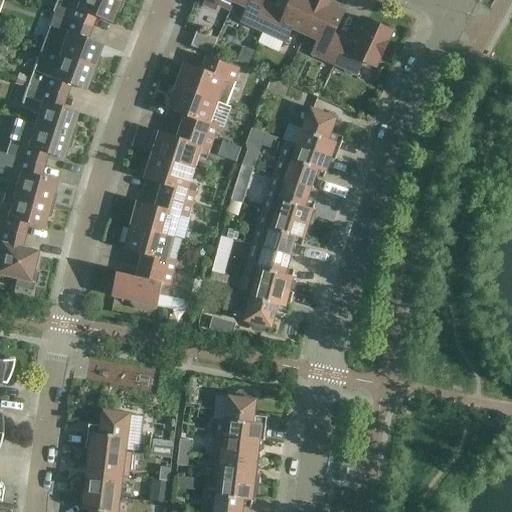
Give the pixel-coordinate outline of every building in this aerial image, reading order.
[(59,0),(53,14),(83,25),(88,14),(110,23),(114,12),(118,13),(123,2),(117,0),(59,0)] [(235,3),(236,0),(207,0),(205,6),(216,11),(217,7),(230,13),(235,3)] [(264,33),(276,8),(264,3),(265,0),(236,0),(235,3),(248,9),(242,23),(264,33)] [(306,35),(322,0),(293,0),(287,14),(276,8),(264,33),(287,43),(293,29),(306,35)] [(335,66),(346,41),(335,35),(346,12),(338,9),(339,7),(324,0),(322,0),(306,35),(319,41),(313,55),(335,66)] [(40,49),(96,69),(101,58),(97,56),(101,45),(78,37),(83,25),(53,14),(40,49)] [(346,41),(335,66),(358,76),(364,62),(377,68),(394,32),(370,21),(358,46),(346,41)] [(218,39),(198,32),(192,47),(213,54),(218,39)] [(28,84),(58,94),(62,82),(85,90),(89,80),(92,80),(96,69),(40,49),(36,61),(28,84)] [(177,87),(219,103),(227,106),(240,70),(208,58),(203,71),(185,64),(177,87)] [(34,125),(73,137),(77,126),(74,124),(77,113),(54,106),(58,94),(28,84),(20,107),(37,115),(34,125)] [(219,103),(177,87),(169,109),(186,116),(182,127),(215,139),(219,127),(211,124),(219,103)] [(299,146),(336,160),(344,138),(332,133),(337,119),(312,110),(299,146)] [(5,154),(35,163),(39,152),(62,159),(66,148),(70,148),(73,137),(34,125),(31,134),(13,131),(5,154)] [(215,139),(182,127),(177,139),(160,133),(153,156),(195,170),(200,156),(208,157),(215,139)] [(336,160),(299,146),(286,142),(274,176),(312,189),(316,177),(324,180),(328,169),(332,167),(334,160),(336,160)] [(5,193),(53,206),(56,195),(53,193),(56,182),(32,175),(35,163),(5,154),(0,152),(0,178),(8,182),(5,193)] [(195,170),(153,156),(145,179),(163,184),(160,196),(193,206),(198,187),(191,183),(195,170)] [(263,210),(312,226),(315,217),(313,214),(316,203),(308,200),(312,189),(274,176),(263,210)] [(0,229),(16,234),(19,222),(43,228),(46,217),(50,217),(53,206),(5,193),(0,211),(0,229)] [(193,206),(160,196),(156,208),(138,203),(132,226),(175,237),(181,216),(189,218),(193,206)] [(252,245),(291,256),(294,245),(302,247),(306,236),(310,234),(312,226),(263,210),(252,245)] [(175,237),(132,226),(125,249),(143,254),(140,266),(196,280),(196,279),(174,274),(177,262),(169,260),(175,237)] [(16,234),(0,229),(0,275),(17,280),(15,287),(32,291),(36,272),(33,270),(37,251),(13,246),(16,234)] [(222,237),(233,240),(234,241),(237,232),(224,229),(222,237)] [(291,256),(252,245),(243,280),(244,281),(295,294),(295,293),(293,293),(295,285),(293,281),(296,270),(288,268),(291,256)] [(207,277),(227,280),(228,267),(208,264),(207,277)] [(196,280),(140,266),(137,277),(119,273),(114,297),(134,302),(133,304),(138,309),(150,311),(156,309),(156,307),(158,307),(160,296),(190,301),(196,280)] [(295,294),(244,281),(235,316),(246,319),(246,321),(249,322),(254,329),(261,332),(268,327),(272,328),(276,313),(289,316),(295,294)] [(12,366),(13,362),(13,360),(0,361),(0,382),(4,384),(5,384),(7,380),(9,376),(9,374),(10,372),(11,368),(12,366)] [(216,435),(265,441),(268,418),(255,416),(257,401),(253,400),(248,394),(240,393),(234,398),(230,398),(227,422),(213,420),(211,434),(216,435)] [(87,448),(131,454),(131,453),(126,453),(131,415),(104,411),(102,427),(89,425),(87,448)] [(265,441),(216,435),(213,458),(217,458),(257,463),(259,452),(262,450),(263,441),(265,442),(265,441)] [(179,453),(190,454),(191,441),(181,440),(179,453)] [(149,457),(172,460),(173,448),(151,445),(149,457)] [(131,454),(87,448),(86,449),(88,449),(87,457),(90,461),(88,472),(129,477),(131,454)] [(190,454),(179,453),(178,466),(188,467),(190,454)] [(257,463),(217,458),(214,481),(258,486),(259,478),(256,474),(257,463)] [(161,468),(160,481),(170,482),(171,469),(161,468)] [(128,477),(129,477),(88,472),(87,483),(84,485),(83,494),(120,499),(123,477),(128,477)] [(168,495),(170,482),(160,481),(153,480),(151,493),(168,495)] [(256,495),(258,486),(214,481),(220,482),(215,511),(242,511),(243,508),(252,509),(253,497),(256,495)] [(118,511),(120,499),(83,494),(81,503),(84,506),(83,511),(118,511)] [(173,501),(172,511),(183,511),(184,508),(180,502),(173,501)]
